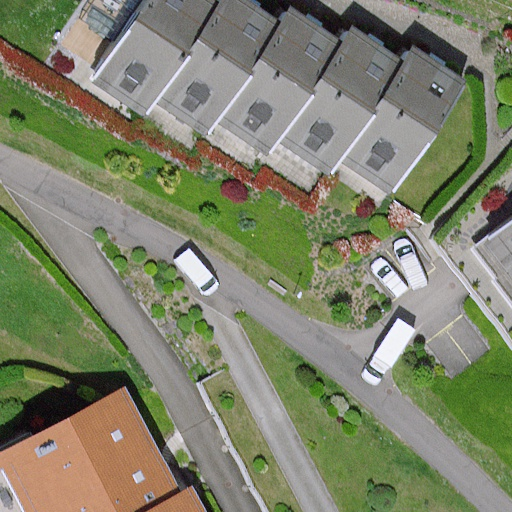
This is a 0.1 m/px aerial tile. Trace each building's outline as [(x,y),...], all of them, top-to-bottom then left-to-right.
[(237,5),(226,0),(167,0),(155,35),(116,86),(166,125),(176,111),(210,64),(237,5)] [(296,26),(237,5),(210,64),(176,111),(231,151),(243,134),(275,90),(296,26)] [(359,47),(298,19),(296,26),(275,90),(243,134),(288,168),(301,151),(332,107),(359,47)] [(417,66),(362,39),(359,47),(332,107),(301,151),(348,186),(361,167),(392,124),(417,66)] [(483,82),(422,54),(417,66),(392,124),(361,167),(412,203),(456,142),(483,82)] [(511,232),(492,247),(511,270),(511,232)] [(134,388),(0,459),(0,511),(147,511),(190,488),(134,388)] [(203,511),(190,488),(147,511),(203,511)]
